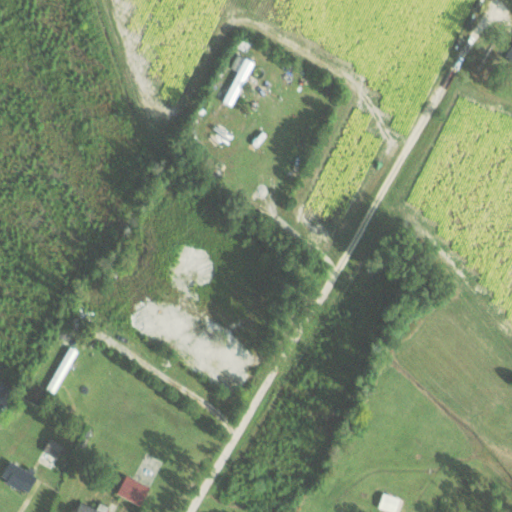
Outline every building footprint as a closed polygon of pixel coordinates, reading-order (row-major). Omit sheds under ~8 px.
[(254,62),(238,53),(231,67),(238,71),(222,100),(231,105),(254,62)] [(57,458),(64,444),(49,437),(42,451),(57,458)] [(0,476),(0,478),(28,491),(36,474),(7,461),(0,476)] [(116,494),(141,504),(149,485),(124,475),(116,494)] [(395,511),(399,497),(382,492),(378,507),(394,511),(395,511)]
